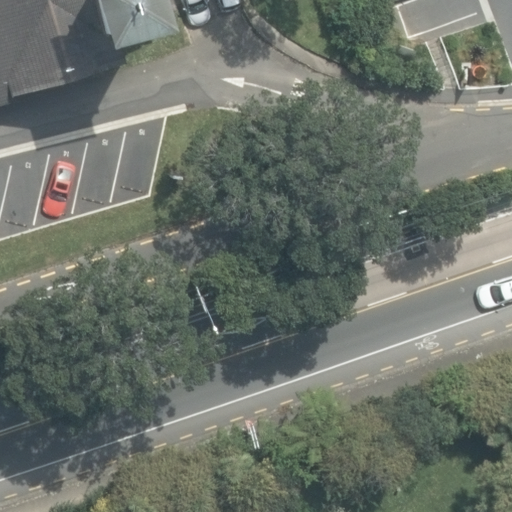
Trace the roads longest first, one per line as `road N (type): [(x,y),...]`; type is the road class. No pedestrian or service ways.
road 1 (secondary): [(511,257),(0,432)]
road 2 (residential): [(0,309),(511,142)]
